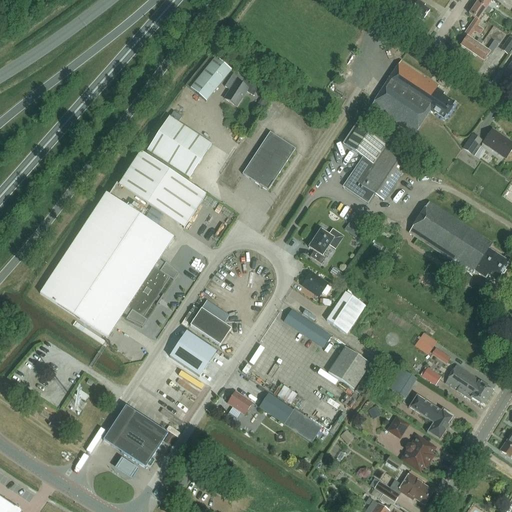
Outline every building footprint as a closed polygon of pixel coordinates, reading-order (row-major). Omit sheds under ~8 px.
[(413,0),(398,0),(412,9),(410,13),(423,22),(430,11),(424,7),(425,5),(418,1),(417,3),(413,0)] [(486,10),(485,11),(489,14),(492,10),(488,7),(492,0),(479,0),(477,3),(486,10)] [(473,23),(482,29),(485,25),(478,21),(485,11),(486,10),(477,3),(469,15),(475,19),(473,23)] [(470,40),(474,33),(478,35),(482,29),(473,23),(464,36),(466,38),(461,47),(472,55),(481,41),(480,40),(477,45),(470,40)] [(499,51),(507,56),(511,48),(511,39),(509,37),(499,51)] [(481,41),(472,55),(483,62),(490,53),(492,55),(498,45),(494,42),(487,52),(481,47),(483,43),(481,41)] [(511,50),(510,53),(511,54),(511,62),(503,76),(511,82),(511,80),(511,50)] [(205,102),(230,72),(215,59),(189,90),(205,102)] [(455,104),(443,96),(444,94),(437,89),(439,86),(401,61),(367,111),(375,116),(377,112),(413,136),(429,112),(434,116),(435,114),(444,121),(455,104)] [(223,100),(235,108),(236,108),(247,92),(253,96),(259,87),(245,78),(243,80),(238,77),(239,77),(233,73),(223,87),(229,91),(223,100)] [(267,93),(262,101),(267,104),(272,96),(267,93)] [(173,113),(170,119),(168,118),(145,152),(188,179),(210,145),(177,124),(181,118),(173,113)] [(357,124),(342,146),(361,158),(344,185),(345,185),(345,187),(345,188),(344,190),(366,204),(372,196),(381,202),(398,176),(408,162),(410,160),(385,143),(357,124)] [(505,161),(511,150),(511,142),(492,129),(482,145),(505,161)] [(266,192),(272,183),(294,150),(268,133),(241,175),(258,186),(266,192)] [(480,141),(471,135),(462,150),(474,158),(480,148),(477,146),(480,141)] [(139,153),(117,186),(182,230),(204,196),(139,153)] [(106,339),(122,314),(127,317),(125,321),(141,328),(177,274),(159,258),(172,238),(105,194),(38,295),(106,339)] [(464,277),(467,272),(473,276),(474,273),(485,280),(487,277),(496,283),(508,264),(489,251),(493,245),(428,203),(408,234),(463,269),(459,274),(464,277)] [(355,239),(360,232),(355,228),(350,235),(355,239)] [(320,231),(308,250),(313,253),(310,258),(322,265),(325,260),(323,258),(330,247),(334,241),(328,237),(320,231)] [(401,239),(396,236),(391,243),(396,247),(401,239)] [(216,271),(220,281),(252,269),(248,258),(216,271)] [(335,278),(339,273),(334,269),(330,274),(335,278)] [(310,274),(301,287),(318,298),(321,293),(325,296),(331,288),(326,285),(310,274)] [(471,278),(466,274),(462,282),(467,285),(471,278)] [(344,294),(325,322),(345,335),(364,307),(358,303),(361,298),(348,290),(345,294),(344,294)] [(190,328),(220,348),(231,331),(201,311),(190,328)] [(292,311),(285,321),(296,328),(294,330),(323,349),(331,338),(292,311)] [(186,333),(170,358),(199,378),(216,353),(186,333)] [(428,354),(433,347),(420,340),(416,346),(428,354)] [(370,365),(344,349),(328,374),(353,390),(370,365)] [(436,349),(432,355),(447,365),(451,359),(436,349)] [(470,398),(483,407),(493,392),(478,382),(479,381),(456,366),(444,384),(468,400),(470,398)] [(427,369),(421,378),(435,387),(441,378),(427,369)] [(416,381),(400,370),(388,388),(404,399),(416,381)] [(80,391),(76,396),(85,402),(88,397),(80,391)] [(234,393),(226,405),(232,409),(228,415),(237,421),(241,415),(243,416),(251,404),(234,393)] [(267,395),(258,409),(283,425),(292,411),(267,395)] [(439,412),(415,396),(407,409),(432,424),(426,434),(438,442),(454,418),(441,410),(439,412)] [(168,435),(126,407),(115,424),(103,441),(145,469),(147,466),(150,468),(155,461),(152,459),(157,452),(168,435)] [(376,408),(368,412),(372,421),(380,417),(376,408)] [(387,432),(399,440),(407,426),(395,418),(387,432)] [(308,419),(297,435),(311,445),(322,429),(308,419)] [(346,432),(340,437),(346,445),(352,439),(346,432)] [(511,433),(499,452),(510,460),(511,461),(511,433)] [(402,461),(419,472),(423,466),(427,468),(435,457),(430,454),(433,449),(416,438),(411,446),(410,446),(407,446),(405,449),(406,452),(407,453),(402,461)] [(386,464),(385,466),(395,472),(397,470),(398,471),(402,465),(390,457),(386,463),(386,464)] [(121,459),(115,469),(132,481),(139,470),(121,459)] [(409,474),(403,483),(401,486),(394,481),(389,489),(379,482),(374,490),(383,495),(394,503),(400,494),(412,502),(414,499),(424,506),(428,499),(433,493),(422,486),(424,484),(409,474)] [(383,495),(379,501),(389,508),(390,506),(392,508),(395,503),(394,503),(383,495)] [(511,497),(502,511),(509,511),(511,507),(511,497)] [(20,511),(15,509),(0,498),(0,511),(20,511)] [(369,506),(365,511),(398,511),(392,508),(390,506),(389,508),(387,511),(377,505),(372,502),(368,499),(365,504),(369,506)]
